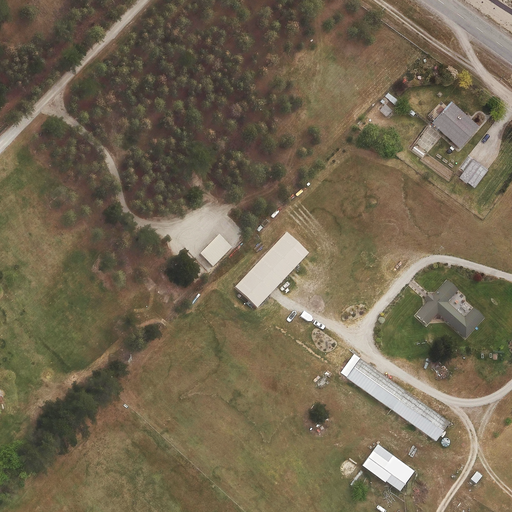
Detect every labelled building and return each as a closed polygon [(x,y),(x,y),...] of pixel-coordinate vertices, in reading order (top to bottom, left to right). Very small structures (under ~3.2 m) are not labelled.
[(448,101),(428,124),(461,152),(480,129),(448,101)] [(471,160),(459,177),(474,188),(487,171),(471,160)] [(284,233),(235,288),(257,308),(306,253),(284,233)] [(446,280),(415,315),(427,325),(436,314),(465,339),(483,319),(472,309),(463,319),(446,305),(458,291),(446,280)] [(361,361),(348,380),(436,443),(450,424),(361,361)] [(377,447),(362,468),(398,494),(413,473),(377,447)] [(484,476),(477,470),(470,480),(476,485),(484,476)]
